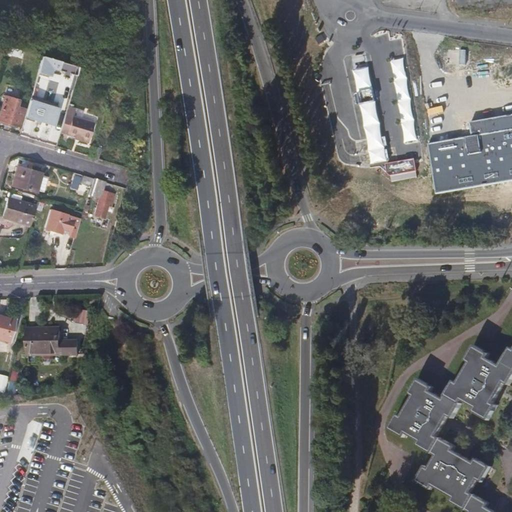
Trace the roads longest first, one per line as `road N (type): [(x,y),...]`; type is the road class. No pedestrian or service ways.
road 1 (trunk): [(175,0),(252,511)]
road 2 (trunk): [(274,511),(198,0)]
road 3 (trunk): [(149,0),(159,232),(147,254)]
road 4 (trunk): [(316,242),(240,0)]
road 5 (track): [(343,278),(353,328),(357,511)]
road 6 (trunk): [(303,511),(305,330),(313,294)]
road 7 (trunk): [(150,313),(164,330),(230,511)]
road 8 (secondary): [(322,288),(373,272),(511,267)]
road 9 (secondary): [(511,252),(356,256),(324,249)]
road 10 (residential): [(367,17),(511,38)]
road 11 (secondary): [(124,282),(0,285)]
